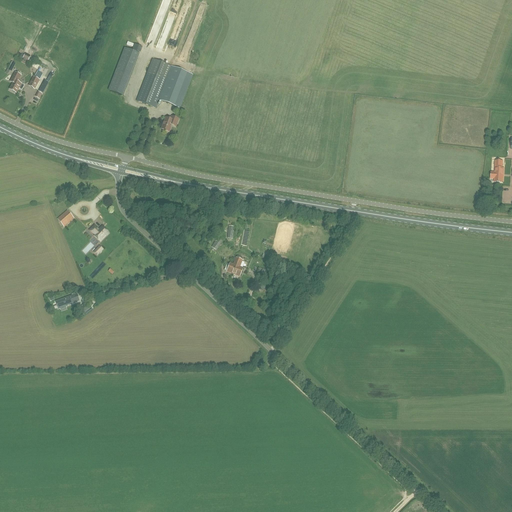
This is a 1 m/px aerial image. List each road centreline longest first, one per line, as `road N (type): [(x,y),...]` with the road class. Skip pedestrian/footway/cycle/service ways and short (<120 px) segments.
road 1 (unclassified): [(444,511),(125,214),(121,170)]
road 2 (primary): [(511,233),(121,170)]
road 3 (unclassified): [(511,222),(223,180),(126,157)]
road 4 (unclassified): [(126,157),(64,144),(0,115)]
road 5 (primary): [(121,170),(0,127)]
